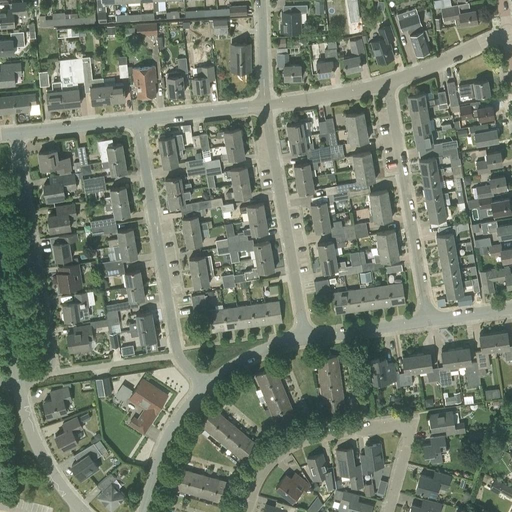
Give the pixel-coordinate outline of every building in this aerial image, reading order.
[(356,0),(346,0),(349,14),(358,12),(356,0)] [(0,27),(14,27),(13,16),(27,15),(26,1),(11,3),(12,4),(10,4),(10,10),(0,10),(0,27)] [(477,22),(475,9),(469,10),(468,2),(440,7),(443,21),(454,19),(455,26),(461,25),(477,22)] [(315,3),(315,14),(324,13),(324,3),(315,3)] [(307,12),(307,4),(292,5),(292,12),(281,12),(282,23),(280,23),(280,30),(282,30),(282,32),(301,31),(300,12),(307,12)] [(229,8),(230,14),(242,14),(247,13),(246,5),(229,6),(229,8)] [(97,12),(98,22),(107,22),(106,11),(105,11),(97,12)] [(90,17),(78,17),(78,23),(95,22),(95,12),(89,12),(90,17)] [(57,19),(56,13),(51,14),(52,19),(52,21),(52,25),(65,24),(65,18),(57,19)] [(65,24),(78,23),(78,17),(76,17),(76,13),(65,14),(65,18),(65,24)] [(416,54),(430,50),(426,40),(429,39),(425,29),(423,30),(417,13),(398,20),(401,32),(408,30),(409,35),(416,54)] [(40,26),(52,25),(52,21),(52,19),(45,20),(45,15),(39,15),(40,26)] [(227,18),(212,19),(213,23),(210,23),(211,34),(213,34),(213,26),(227,25),(227,18)] [(136,23),(137,35),(157,34),(156,22),(136,23)] [(378,62),(393,57),(388,42),(395,39),(390,24),(377,29),(380,39),(371,42),(378,62)] [(107,26),(107,34),(115,34),(114,26),(107,26)] [(123,28),(124,38),(135,37),(134,27),(123,28)] [(78,28),(70,28),(67,28),(68,36),(71,36),(79,35),(78,28)] [(10,32),(11,40),(0,40),(0,53),(14,53),(13,47),(24,46),(23,31),(10,32)] [(346,71),(362,67),(359,56),(365,55),(361,37),(348,40),(352,56),(343,58),(346,71)] [(250,70),(250,43),(234,44),(229,44),(230,71),(250,70)] [(318,76),(334,74),(332,61),(338,60),(336,48),(324,49),(325,60),(316,62),(318,76)] [(301,78),(300,64),(289,64),(289,53),(277,54),(277,66),(283,65),(284,79),(301,78)] [(83,68),(82,68),(84,81),(85,92),(90,91),(92,103),(112,101),(111,94),(105,94),(104,85),(103,79),(92,80),(91,67),(89,56),(82,57),(81,57),(83,68)] [(128,76),(126,64),(126,56),(117,57),(118,64),(120,77),(128,76)] [(82,68),(83,68),(81,57),(60,60),(61,80),(62,80),(64,106),(80,105),(78,88),(77,82),(84,81),(82,68)] [(188,72),(186,57),(177,58),(179,71),(166,73),(167,77),(168,95),(183,93),(181,75),(181,73),(188,72)] [(0,85),(15,84),(14,76),(22,75),(20,62),(0,63),(0,65),(1,70),(0,69),(0,85)] [(193,92),(209,90),(208,80),(215,79),(213,65),(196,67),(197,75),(193,75),(194,77),(192,77),(193,92)] [(136,84),(137,98),(155,95),(154,83),(156,82),(154,66),(132,69),(134,85),(136,84)] [(40,86),(49,85),(48,71),(39,72),(40,86)] [(46,91),(48,108),(64,106),(62,80),(61,80),(51,81),(52,88),(48,89),(48,91),(46,91)] [(487,80),(473,82),(473,83),(458,85),(460,96),(468,95),(468,98),(475,96),(490,94),(487,80)] [(448,93),(450,101),(451,106),(458,104),(456,91),(454,81),(446,82),(448,93)] [(124,100),(122,83),(104,85),(105,94),(111,94),(112,101),(124,100)] [(437,92),(439,103),(446,102),(445,91),(437,92)] [(0,109),(0,113),(29,110),(29,104),(36,104),(35,93),(28,93),(28,94),(0,96),(0,109)] [(424,93),(408,96),(410,109),(426,106),(435,105),(434,99),(425,100),(424,93)] [(491,105),(477,108),(477,109),(471,110),(470,104),(458,106),(458,104),(451,106),(452,112),(459,111),(461,120),(472,118),(478,116),(479,120),(494,117),(491,105)] [(426,106),(410,109),(412,121),(428,118),(426,106)] [(363,111),(345,115),(348,129),(366,126),(363,111)] [(325,117),(325,119),(327,131),(334,130),(332,116),(325,117)] [(428,118),(412,121),(415,134),(431,131),(428,118)] [(325,119),(318,121),(320,132),(327,131),(325,119)] [(286,125),(289,139),(304,136),(303,129),(310,128),(309,121),(302,122),(286,125)] [(498,140),(496,128),(488,129),(487,123),(469,126),(470,136),(481,134),(482,143),(498,140)] [(368,140),(366,126),(348,129),(350,143),(368,140)] [(242,143),(239,128),(224,131),(216,132),(218,138),(225,137),(226,146),(242,143)] [(457,131),(458,138),(467,136),(466,129),(457,131)] [(433,145),(431,131),(415,134),(417,147),(433,145)] [(206,133),(199,134),(201,146),(202,149),(209,148),(206,133)] [(158,139),(160,153),(182,149),(181,144),(183,143),(182,134),(172,135),(173,136),(166,138),(165,136),(165,135),(159,136),(159,137),(159,139),(158,139)] [(194,147),(201,146),(199,134),(192,136),(194,147)] [(289,139),(291,153),(306,150),(307,157),(331,153),(330,145),(314,148),(312,142),(306,143),(304,136),(289,139)] [(442,149),(456,146),(457,146),(456,139),(441,142),(442,149)] [(228,159),(244,156),(242,143),(226,146),(227,153),(220,155),(221,160),(228,159)] [(330,145),(331,153),(343,151),(342,143),(330,145)] [(107,147),(109,160),(109,161),(125,158),(122,144),(107,147)] [(79,161),(80,165),(87,164),(84,146),(77,147),(78,152),(78,156),(79,161)] [(456,146),(442,149),(443,156),(449,155),(450,160),(451,166),(461,164),(459,158),(458,158),(456,146)] [(183,155),(182,149),(160,153),(163,167),(178,164),(177,157),(183,155)] [(59,172),(59,175),(71,173),(70,170),(71,170),(70,157),(57,159),(56,150),(39,153),(41,168),(56,166),(57,173),(59,172)] [(344,157),(343,151),(331,153),(332,159),(344,157)] [(500,151),(486,154),(486,155),(484,155),(485,160),(475,161),(478,174),(490,172),(490,170),(503,168),(500,151)] [(348,162),(354,161),(355,169),(373,166),(370,152),(352,155),(346,156),(348,162)] [(308,163),(293,165),(296,180),(312,177),(310,170),(318,168),(317,162),(332,159),(331,153),(307,157),(308,163)] [(421,171),(438,168),(437,162),(442,161),(441,155),(436,156),(419,159),(421,171)] [(125,158),(109,161),(109,160),(102,161),(103,168),(110,167),(112,174),(127,171),(125,158)] [(203,158),(185,161),(186,168),(204,165),(203,161),(203,158)] [(219,158),(203,161),(204,165),(205,168),(220,166),(219,158)] [(451,166),(454,178),(460,177),(463,177),(461,164),(451,166)] [(81,166),(82,175),(91,173),(89,165),(81,166)] [(204,165),(186,168),(187,176),(206,173),(205,168),(204,165)] [(220,166),(205,168),(206,173),(206,176),(222,173),(220,166)] [(246,166),(230,169),(230,170),(223,171),(224,176),(231,175),(233,184),(249,181),(246,166)] [(375,180),(373,166),(355,169),(357,183),(375,180)] [(438,168),(421,171),(423,183),(440,180),(439,174),(444,174),(443,168),(438,169),(438,168)] [(71,173),(59,175),(49,177),(50,183),(44,184),(47,202),(65,199),(64,190),(77,188),(74,173),(71,173)] [(82,179),(84,193),(106,189),(104,175),(82,179)] [(473,199),(491,196),(493,195),(492,191),(506,188),(504,175),(489,178),(490,184),(475,186),(476,187),(471,188),(473,199)] [(165,179),(167,193),(190,190),(190,189),(192,189),(190,183),(182,184),(180,176),(165,179)] [(298,193),(314,190),(312,177),(296,180),(298,193)] [(460,177),(454,178),(456,190),(462,189),(460,177)] [(440,180),(423,183),(425,196),(442,193),(441,187),(444,186),(443,180),(440,181),(440,180)] [(235,197),(251,194),(249,181),(233,184),(234,191),(227,192),(228,198),(235,197)] [(349,183),(337,185),(338,192),(348,190),(350,190),(349,183)] [(338,192),(337,185),(325,187),(326,194),(338,192)] [(125,186),(110,189),(111,196),(104,197),(105,204),(128,201),(125,186)] [(366,187),(350,190),(348,190),(349,197),(367,194),(366,187)] [(462,189),(456,190),(458,202),(464,201),(462,189)] [(170,207),(185,204),(184,197),(191,196),(190,190),(167,193),(168,200),(166,200),(167,207),(170,206),(170,207)] [(338,192),(326,194),(327,202),(349,197),(348,190),(338,192)] [(387,190),(369,193),(371,207),(389,204),(387,190)] [(442,193),(425,196),(427,208),(444,205),(443,199),(448,198),(447,192),(442,193)] [(492,201),(491,196),(473,199),(467,200),(469,208),(479,207),(479,209),(492,207),(493,215),(511,212),(508,198),(492,201)] [(210,199),(211,206),(221,205),(223,204),(221,197),(210,199)] [(209,207),(211,206),(210,199),(191,203),(193,210),(209,207)] [(115,217),(130,214),(128,201),(105,204),(106,210),(113,209),(115,217)] [(325,201),(310,204),(312,218),(328,215),(335,214),(333,201),(326,202),(325,201)] [(465,210),(464,201),(458,202),(458,203),(452,204),(453,210),(459,209),(460,211),(465,210)] [(51,231),(70,228),(69,219),(77,218),(74,202),(55,206),(57,214),(48,216),(51,231)] [(233,202),(223,204),(221,205),(222,212),(223,216),(228,216),(227,211),(234,210),(233,202)] [(248,211),(249,220),(265,217),(263,203),(247,206),(239,207),(240,213),(248,211)] [(389,204),(371,207),(373,214),(368,215),(370,222),(374,221),(374,222),(392,218),(389,204)] [(449,205),(444,206),(444,205),(427,208),(430,221),(451,217),(449,205)] [(182,218),(184,232),(208,228),(207,221),(198,223),(197,215),(182,218)] [(312,218),(315,232),(330,229),(331,235),(355,231),(354,224),(342,226),(341,220),(329,222),(328,215),(312,218)] [(91,229),(116,224),(115,217),(90,221),(91,229)] [(267,231),(265,217),(249,220),(250,228),(243,229),(243,231),(237,232),(238,234),(227,236),(227,238),(228,243),(248,239),(247,235),(252,234),(251,233),(267,231)] [(511,235),(511,223),(497,226),(496,220),(480,223),(482,234),(498,231),(499,238),(511,235)] [(354,224),(355,231),(367,228),(366,222),(354,224)] [(466,222),(447,226),(448,232),(452,232),(463,230),(465,242),(470,241),(468,229),(466,222)] [(92,235),(117,231),(116,224),(91,229),(92,235)] [(135,243),(132,228),(117,231),(118,238),(108,240),(109,247),(114,246),(135,243)] [(186,246),(202,243),(201,236),(209,235),(208,228),(184,232),(186,246)] [(368,235),(367,228),(355,231),(356,238),(368,235)] [(376,233),(379,247),(397,244),(394,230),(376,233)] [(332,241),(317,244),(319,258),(335,255),(334,248),(346,246),(345,240),(356,238),(355,231),(331,235),(332,241)] [(448,232),(436,235),(438,247),(454,244),(452,232),(448,232)] [(67,234),(50,237),(51,248),(53,247),(55,259),(71,257),(69,242),(67,234)] [(511,259),(511,247),(502,249),(500,243),(491,245),(489,237),(474,240),(475,248),(488,245),(490,256),(501,255),(503,262),(511,259)] [(229,252),(229,250),(228,243),(227,238),(215,240),(218,254),(229,252)] [(272,255),(269,241),(253,244),(252,239),(248,239),(228,243),(229,250),(237,249),(237,251),(246,249),(246,251),(254,250),(256,258),(272,255)] [(122,259),(137,256),(135,243),(114,246),(116,260),(97,263),(99,277),(122,273),(120,259),(122,259)] [(397,244),(379,247),(380,254),(374,255),(375,262),(361,264),(362,271),(384,267),(383,261),(399,257),(397,244)] [(440,259),(457,256),(454,244),(438,247),(440,259)] [(478,248),(479,255),(487,253),(486,246),(478,248)] [(244,273),(233,275),(234,282),(251,279),(250,273),(258,272),(274,269),(272,255),(256,258),(257,266),(251,267),(252,270),(244,271),(244,273)] [(319,258),(322,272),(337,269),(339,275),(362,271),(361,264),(346,266),(345,261),(336,262),(335,255),(319,258)] [(212,263),(205,264),(204,256),(189,259),(191,273),(206,270),(213,269),(212,263)] [(442,271),(459,268),(458,262),(460,261),(459,256),(457,256),(440,259),(442,271)] [(64,271),(57,272),(59,284),(57,284),(58,293),(67,291),(67,289),(76,288),(74,274),(81,273),(79,263),(63,265),(64,271)] [(511,286),(511,272),(510,273),(509,267),(495,269),(495,268),(489,269),(479,271),(483,292),(494,290),(492,281),(506,278),(507,287),(511,286)] [(445,283),(461,280),(459,268),(442,271),(445,283)] [(206,270),(191,273),(194,286),(209,284),(208,277),(214,275),(213,269),(206,270)] [(140,270),(124,273),(126,287),(142,285),(140,270)] [(360,272),(362,282),(373,280),(371,270),(360,272)] [(234,282),(233,275),(233,274),(222,276),(224,288),(235,286),(234,282)] [(463,293),(462,287),(472,285),(473,292),(479,291),(477,278),(471,279),(461,281),(461,280),(445,283),(447,296),(463,293)] [(328,279),(314,281),(315,287),(329,285),(328,279)] [(402,282),(388,284),(391,305),(405,303),(402,282)] [(278,284),(271,285),(272,293),(279,291),(278,284)] [(391,305),(388,284),(374,286),(377,307),(391,305)] [(121,294),(127,293),(129,301),(127,301),(128,308),(138,306),(137,299),(144,298),(142,285),(126,287),(120,288),(121,294)] [(316,293),(330,291),(329,285),(315,287),(316,293)] [(377,307),(374,286),(360,288),(363,309),(377,307)] [(346,290),(349,311),(363,309),(360,288),(346,290)] [(75,302),(62,304),(64,312),(62,313),(61,314),(62,318),(63,319),(65,319),(65,320),(80,318),(80,319),(87,318),(85,307),(89,306),(89,305),(95,304),(93,290),(74,293),(75,302)] [(332,292),(335,313),(349,311),(346,290),(332,292)] [(457,297),(458,305),(472,303),(471,295),(457,297)] [(282,321),(279,300),(265,302),(268,323),(282,321)] [(268,323),(265,302),(251,304),(254,325),(268,323)] [(105,305),(106,312),(117,310),(116,303),(105,305)] [(254,325),(251,304),(237,307),(240,327),(254,325)] [(206,311),(206,305),(193,307),(194,313),(206,311)] [(226,329),(223,309),(223,305),(218,306),(218,309),(209,311),(210,318),(212,331),(226,329)] [(237,307),(223,309),(226,329),(240,327),(237,307)] [(106,312),(107,320),(108,326),(119,325),(117,310),(106,312)] [(151,312),(136,314),(137,322),(129,323),(130,330),(154,326),(151,312)] [(94,322),(96,328),(108,326),(107,320),(94,322)] [(74,334),(67,335),(70,351),(72,350),(72,351),(74,352),(79,352),(80,350),(80,349),(89,348),(88,341),(94,340),(91,328),(91,324),(73,327),(74,334)] [(141,342),(156,340),(154,326),(130,330),(131,336),(139,335),(141,342)] [(511,345),(509,346),(506,330),(493,332),(495,349),(503,347),(505,360),(511,359),(511,345)] [(493,332),(479,334),(481,350),(475,351),(476,361),(479,377),(486,376),(485,368),(490,367),(487,350),(495,349),(493,332)] [(119,346),(117,333),(109,334),(112,348),(119,346)] [(121,347),(122,355),(132,353),(131,345),(121,347)] [(470,362),(468,346),(455,347),(457,364),(465,363),(468,386),(480,384),(479,377),(476,361),(470,362)] [(455,347),(441,350),(443,367),(438,367),(439,380),(440,386),(452,384),(450,371),(458,370),(457,364),(455,347)] [(432,368),(429,351),(416,353),(418,370),(426,369),(428,381),(439,380),(438,367),(432,368)] [(416,353),(402,355),(404,372),(398,373),(400,385),(412,384),(410,371),(418,370),(416,353)] [(337,355),(316,358),(318,373),(339,370),(337,355)] [(373,383),(396,380),(393,363),(386,364),(386,359),(379,360),(379,359),(370,360),(373,383)] [(275,367),(255,375),(260,388),(280,380),(275,367)] [(320,386),(341,383),(339,370),(318,373),(320,386)] [(168,395),(143,378),(133,393),(131,392),(132,390),(123,385),(116,395),(125,400),(128,395),(130,397),(129,399),(145,409),(138,420),(133,417),(129,423),(144,433),(160,409),(159,408),(168,395)] [(266,401),(286,393),(280,380),(260,388),(266,401)] [(322,400),(343,397),(341,383),(320,386),(322,400)] [(68,386),(54,391),(56,398),(43,402),(47,417),(67,411),(65,403),(72,401),(68,386)] [(486,399),(493,398),(492,389),(485,390),(486,399)] [(286,393),(266,401),(271,414),(291,406),(286,393)] [(461,403),(460,395),(444,397),(445,405),(461,403)] [(324,415),(345,412),(343,397),(322,400),(324,415)] [(359,399),(360,409),(367,408),(366,398),(359,399)] [(424,399),(425,407),(433,405),(431,398),(424,399)] [(277,428),(296,420),(291,406),(271,414),(277,428)] [(213,407),(199,423),(210,433),(224,417),(213,407)] [(429,415),(432,430),(445,428),(446,435),(465,432),(464,422),(454,423),(452,411),(429,415)] [(91,418),(88,413),(80,417),(82,422),(91,418)] [(62,450),(78,442),(74,433),(83,428),(77,416),(61,423),(65,431),(55,436),(62,450)] [(224,417),(210,433),(221,442),(234,426),(224,417)] [(234,426),(221,442),(232,451),(245,435),(234,426)] [(470,439),(484,436),(483,430),(469,433),(470,439)] [(243,460),(257,444),(245,435),(232,451),(243,460)] [(447,452),(444,435),(429,437),(430,443),(422,444),(424,455),(429,455),(430,463),(442,461),(441,453),(447,452)] [(81,458),(71,466),(81,480),(98,468),(91,458),(100,452),(97,448),(93,442),(77,453),(81,458)] [(380,443),(365,446),(366,453),(359,454),(362,474),(372,472),(371,467),(383,464),(383,463),(380,443)] [(103,445),(97,448),(100,452),(102,454),(107,451),(103,445)] [(491,457),(499,451),(495,446),(487,451),(491,457)] [(336,451),(340,475),(349,473),(351,488),(364,486),(360,464),(354,464),(351,447),(336,450),(336,451)] [(309,464),(313,479),(323,476),(328,490),(336,488),(332,466),(327,468),(322,454),(307,458),(309,464)] [(177,467),(172,488),(185,491),(191,471),(177,467)] [(415,489),(435,495),(437,487),(447,490),(451,475),(434,470),(432,477),(419,474),(415,489)] [(199,495),(204,475),(191,471),(185,491),(199,495)] [(275,487),(292,500),(300,491),(303,493),(310,484),(294,471),(289,478),(285,474),(275,487)] [(102,491),(97,497),(112,510),(125,496),(111,483),(116,478),(111,473),(102,481),(107,486),(102,491)] [(212,499),(218,479),(204,475),(199,495),(212,499)] [(489,489),(498,494),(499,492),(511,498),(511,496),(511,487),(495,478),(489,489)] [(232,483),(218,479),(212,499),(227,503),(232,483)] [(372,482),(364,483),(366,494),(373,493),(372,482)] [(369,511),(372,505),(357,501),(359,494),(343,490),(343,491),(335,489),(333,497),(340,499),(340,501),(341,501),(339,509),(346,511),(369,511)] [(409,511),(438,511),(441,503),(422,497),(420,506),(412,504),(409,511)] [(316,498),(312,507),(319,510),(323,500),(316,498)] [(262,511),(293,511),(296,507),(276,501),(274,507),(265,504),(262,511)]
